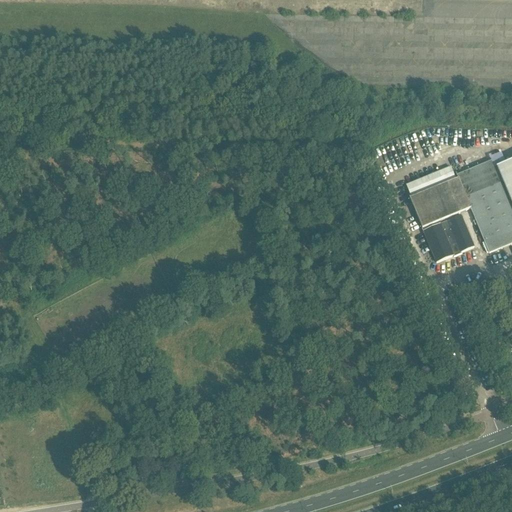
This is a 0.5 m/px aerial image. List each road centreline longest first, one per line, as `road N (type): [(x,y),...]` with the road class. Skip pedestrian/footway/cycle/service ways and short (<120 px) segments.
road 1 (primary): [(497,438),(286,511)]
road 2 (track): [(90,496),(35,346)]
road 3 (primary): [(386,511),(511,464)]
